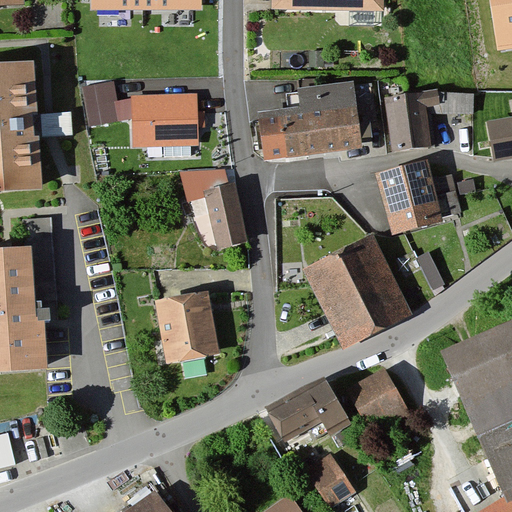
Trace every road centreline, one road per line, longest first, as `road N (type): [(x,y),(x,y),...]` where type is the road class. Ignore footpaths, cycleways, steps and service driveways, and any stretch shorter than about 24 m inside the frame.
road 1 (residential): [(511,251),(388,334),(251,396)]
road 2 (residential): [(251,396),(0,504)]
road 3 (residential): [(252,177),(412,155),(511,168)]
road 4 (residential): [(252,177),(260,311),(251,396)]
road 5 (residential): [(238,0),(234,72),(252,177)]
